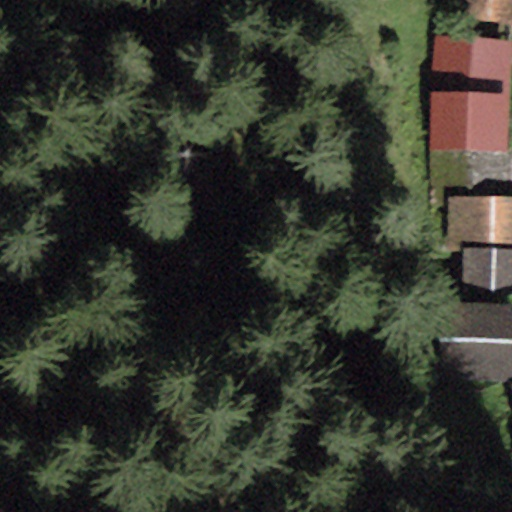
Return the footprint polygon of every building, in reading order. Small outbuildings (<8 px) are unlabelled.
[(511,24),(511,0),(442,0),(441,17),(511,24)] [(508,93),(511,39),(433,37),(430,91),(508,93)] [(506,150),(508,93),(430,91),(429,150),(506,150)] [(511,198),(511,149),(506,150),(429,150),(430,206),(447,207),(447,197),(511,198)] [(511,198),(447,197),(447,207),(446,251),(463,251),(511,252),(511,198)] [(511,293),(511,252),(463,251),(462,293),(511,293)] [(511,376),(511,304),(441,303),(439,374),(511,376)]
